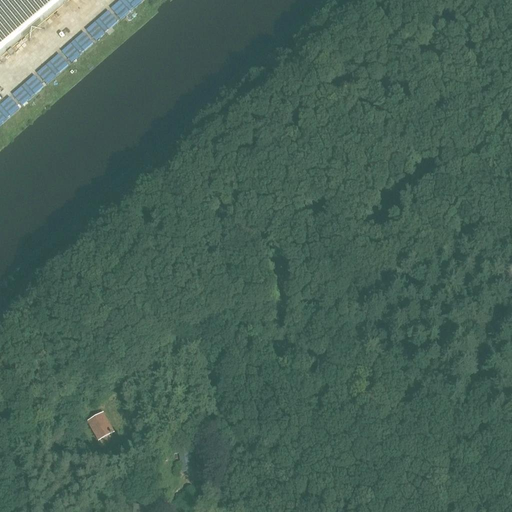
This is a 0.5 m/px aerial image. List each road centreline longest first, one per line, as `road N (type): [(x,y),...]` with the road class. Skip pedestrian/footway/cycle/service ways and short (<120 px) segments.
road 1 (track): [(82,511),(122,460),(205,424)]
road 2 (track): [(191,376),(234,511)]
